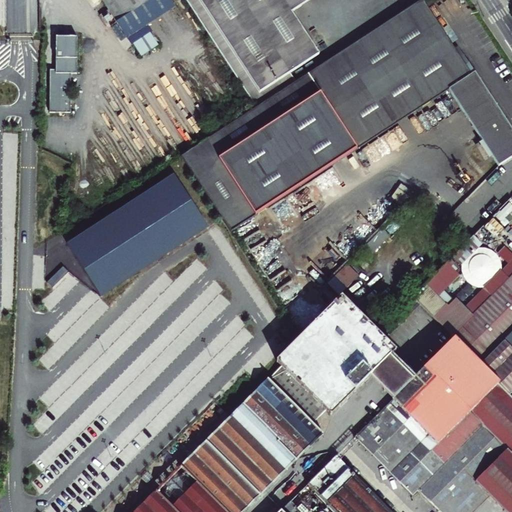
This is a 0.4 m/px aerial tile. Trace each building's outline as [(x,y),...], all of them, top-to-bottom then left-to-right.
[(101,0),(117,23),(141,7),(151,0),(101,0)] [(453,49),(421,0),(295,81),(256,107),(180,156),(229,231),(448,90),(497,167),(511,157),(511,132),(474,73),(473,73),(470,75),(453,49)] [(186,0),(256,107),(295,81),(290,73),(319,54),(291,12),(309,0),(186,0)] [(62,36),(54,36),(55,70),(49,70),(50,113),(71,112),(70,74),(76,73),(75,36),(68,36),(68,33),(62,33),(62,36)] [(133,45),(141,57),(157,46),(150,35),(133,45)] [(457,46),(453,49),(470,75),(473,73),(465,60),(457,46)] [(209,228),(174,175),(69,243),(101,297),(209,228)] [(392,198),(401,203),(404,197),(408,190),(399,185),(392,198)] [(456,229),(476,207),(467,198),(447,220),(456,229)] [(389,236),(382,228),(366,244),(362,248),(370,255),(389,236)] [(485,249),(473,237),(467,242),(466,243),(447,262),(460,275),(485,249)] [(460,275),(447,262),(427,283),(416,294),(412,297),(435,321),(454,302),(444,291),(460,275)] [(327,284),(341,296),(360,275),(346,263),(327,284)] [(511,276),(470,318),(452,337),(454,339),(498,383),(509,394),(511,391),(511,276)] [(410,288),(416,294),(427,283),(421,277),(410,288)] [(277,362),(281,366),(268,379),(312,423),(325,410),(330,415),(369,376),(389,357),(395,351),(342,297),(299,340),(277,362)] [(454,302),(435,321),(452,337),(470,318),(454,302)] [(392,400),(355,438),(412,495),(417,490),(438,511),(473,511),(489,496),(475,482),(507,450),(470,412),(498,383),(454,339),(412,380),(392,400)] [(412,380),(389,357),(369,376),(392,400),(412,380)] [(268,379),(243,404),(279,440),(277,441),(296,460),(323,434),(312,423),(268,379)] [(511,511),(511,397),(509,394),(498,383),(470,412),(507,450),(475,482),(489,496),(504,511),(511,511)] [(279,440),(243,404),(206,441),(260,496),(296,460),(277,441),(279,440)] [(206,441),(181,466),(227,511),(243,511),(260,496),(206,441)] [(279,511),(391,511),(336,456),(308,484),(335,511),(300,511),(290,502),(280,511),(279,511)] [(227,511),(181,466),(157,491),(177,511),(227,511)] [(177,511),(157,491),(135,511),(177,511)]
